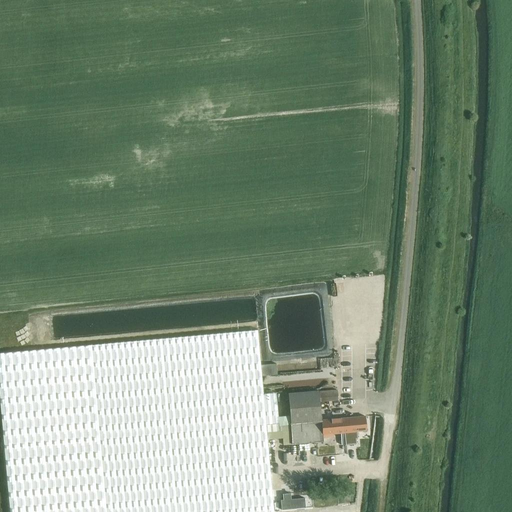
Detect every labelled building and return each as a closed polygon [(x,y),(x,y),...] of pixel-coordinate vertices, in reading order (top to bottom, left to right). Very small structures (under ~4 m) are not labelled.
[(322,438),(321,421),(318,391),(288,393),(290,416),(278,417),(276,393),(263,394),(257,330),(0,353),(0,405),(9,511),(273,511),(266,432),(290,430),(292,444),(323,442),(323,438),(322,438)] [(266,374),(294,372),(294,365),(279,367),(279,366),(266,368),(266,374)] [(319,392),(320,402),(338,400),(337,390),(319,392)] [(322,438),(323,438),(333,437),(333,433),(340,433),(341,445),(350,444),(349,432),(366,430),(365,417),(321,421),(322,438)] [(283,509),(307,506),(305,496),(289,498),(288,492),(281,493),(283,509)]
